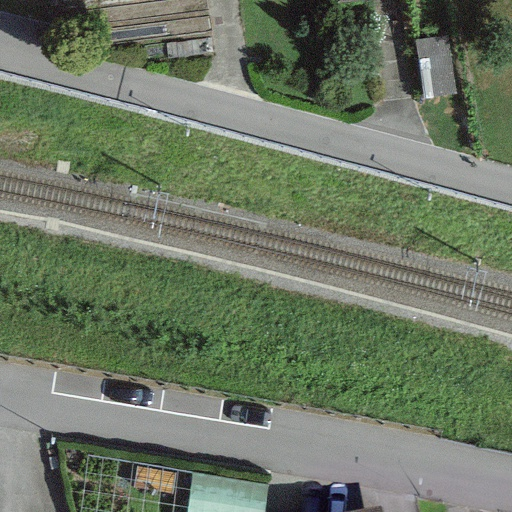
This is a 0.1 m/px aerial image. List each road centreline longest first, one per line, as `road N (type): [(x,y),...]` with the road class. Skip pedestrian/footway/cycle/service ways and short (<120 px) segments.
road 1 (residential): [(0,47),(511,184)]
road 2 (residential): [(511,486),(0,393)]
